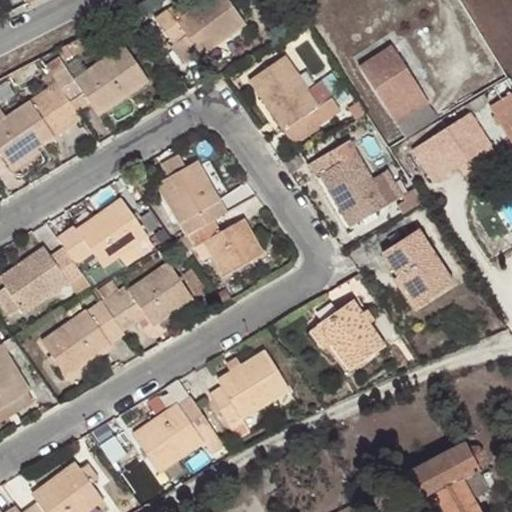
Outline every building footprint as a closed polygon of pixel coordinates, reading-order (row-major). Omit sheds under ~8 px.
[(153,20),(171,46),(183,36),(198,54),(200,58),(244,23),(226,0),(207,0),(182,19),(171,6),(153,20)] [(183,36),(171,46),(169,47),(182,66),(198,54),(183,36)] [(76,40),(60,48),(63,52),(66,59),(78,53),(82,50),(76,40)] [(56,57),(43,65),(54,82),(77,113),(90,105),(98,117),(148,81),(123,46),(89,70),(73,81),(56,57)] [(393,123),(425,102),(390,47),(357,68),(393,123)] [(63,52),(56,57),(73,81),(89,70),(78,53),(66,59),(63,52)] [(311,128),(339,111),(331,98),(317,107),(283,56),(248,80),(281,130),(292,123),(304,116),(311,128)] [(0,155),(8,167),(36,146),(80,117),(77,113),(54,82),(4,118),(0,112),(0,155)] [(511,93),(489,108),(511,145),(511,93)] [(486,101),(482,95),(463,106),(475,113),(484,108),(486,101)] [(435,117),(425,102),(393,123),(402,137),(435,117)] [(365,114),(357,103),(347,109),(355,120),(365,114)] [(456,166),(487,146),(488,146),(467,114),(411,152),(432,182),(456,166)] [(292,123),(301,138),(313,130),(311,128),(304,116),(292,123)] [(346,158),(355,153),(348,141),(338,146),(346,158)] [(40,152),(36,146),(8,167),(12,172),(40,152)] [(371,180),(355,153),(346,158),(338,146),(306,165),(312,178),(319,175),(350,227),(386,206),(371,180)] [(496,159),(487,146),(456,166),(466,178),(496,159)] [(166,179),(185,168),(178,156),(159,166),(166,179)] [(214,221),(224,215),(194,163),(185,168),(166,179),(156,184),(186,237),(214,221)] [(385,172),(371,180),(386,206),(399,199),(385,172)] [(71,229),(56,240),(62,249),(74,266),(91,254),(105,271),(120,261),(147,241),(138,227),(127,211),(119,202),(74,232),(71,229)] [(135,205),(127,211),(138,227),(146,220),(135,205)] [(186,237),(176,242),(184,253),(203,243),(223,275),(260,254),(240,221),(220,232),(214,221),(186,237)] [(381,254),(395,277),(415,307),(451,283),(417,231),(381,254)] [(147,241),(120,261),(125,268),(152,248),(147,241)] [(75,296),(88,286),(74,266),(62,249),(50,258),(41,248),(0,278),(0,284),(2,288),(0,289),(0,307),(7,317),(16,309),(22,315),(67,284),(75,296)] [(119,297),(116,292),(100,303),(121,333),(136,322),(127,309),(134,304),(143,317),(151,327),(191,299),(166,264),(119,297)] [(415,307),(395,277),(390,280),(410,311),(415,307)] [(110,284),(94,294),(99,301),(100,303),(116,292),(110,284)] [(108,345),(122,334),(121,333),(100,303),(99,301),(39,343),(65,378),(109,347),(108,345)] [(353,301),(315,327),(328,346),(346,371),(383,345),(353,301)] [(127,309),(136,322),(143,317),(134,304),(127,309)] [(328,346),(315,327),(306,334),(318,352),(328,346)] [(0,348),(0,407),(26,393),(0,348)] [(286,390),(263,354),(217,382),(221,388),(209,396),(236,439),(247,432),(240,419),(286,390)] [(0,420),(31,402),(26,393),(0,407),(0,420)] [(189,398),(131,436),(158,475),(203,443),(195,432),(207,424),(189,398)] [(210,454),(222,445),(207,424),(195,432),(203,443),(210,454)] [(482,450),(479,448),(473,447),(469,449),(465,444),(406,474),(422,503),(435,496),(443,511),(479,511),(474,501),(488,494),(477,474),(480,472),(477,466),(481,464),(484,460),(484,456),(482,450)] [(83,511),(100,500),(89,485),(79,471),(74,465),(30,497),(35,503),(23,511),(83,511)] [(79,471),(89,485),(97,480),(86,465),(79,471)] [(393,511),(380,486),(354,497),(357,503),(339,511),(393,511)]
